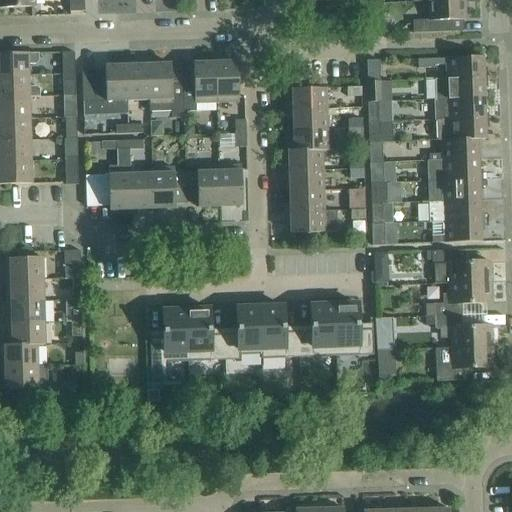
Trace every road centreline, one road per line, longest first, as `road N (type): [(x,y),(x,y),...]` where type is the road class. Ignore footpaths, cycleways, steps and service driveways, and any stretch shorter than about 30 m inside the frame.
road 1 (residential): [(0,217),(56,212),(101,244),(258,239)]
road 2 (residential): [(220,507),(233,489),(252,482),(473,476)]
road 3 (residential): [(0,36),(252,28)]
road 4 (residential): [(258,239),(252,28)]
road 5 (residential): [(220,507),(78,511)]
